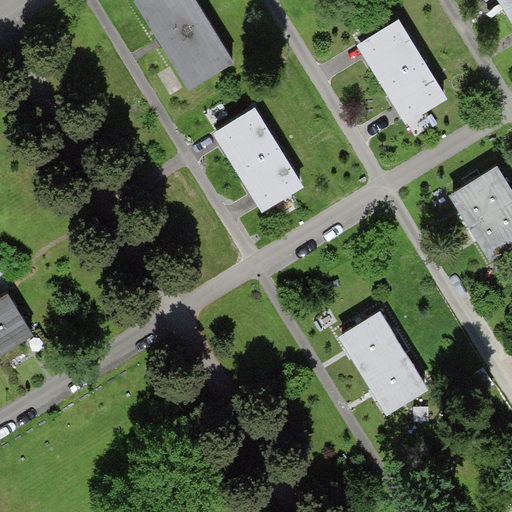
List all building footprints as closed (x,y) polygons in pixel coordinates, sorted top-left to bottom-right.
[(135,0),(159,38),(188,86),(233,60),(196,0),(135,0)] [(511,21),(511,0),(498,0),(500,3),(511,21)] [(399,20),(360,44),(371,62),(374,66),(371,68),(388,94),(390,93),(392,96),(408,122),(447,98),(399,20)] [(256,108),(216,132),(225,146),(229,152),(226,154),(244,183),(246,182),(250,189),(263,211),(303,187),(256,108)] [(511,190),(497,167),(450,196),(465,220),(475,236),(491,261),(511,247),(511,190)] [(21,347),(18,341),(31,333),(7,293),(0,297),(0,356),(5,364),(25,353),(21,347)] [(360,324),(339,336),(348,351),(374,393),(387,415),(408,402),(429,389),(380,311),(360,324)]
